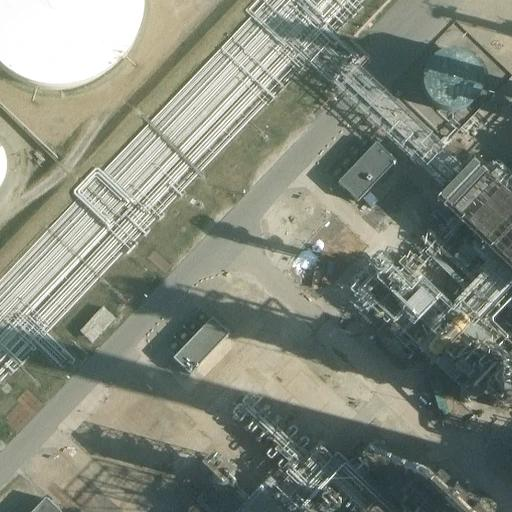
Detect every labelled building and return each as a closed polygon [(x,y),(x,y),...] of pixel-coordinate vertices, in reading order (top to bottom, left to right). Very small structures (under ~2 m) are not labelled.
[(141,7),(141,0),(0,0),(0,63),(2,65),(11,72),(22,77),(32,81),(44,84),(55,85),(67,84),(78,82),(89,78),(100,73),(109,67),(118,59),(125,50),(131,40),(136,30),(139,18),(141,7)] [(483,89),(483,83),(483,77),(481,72),(479,67),(475,63),(471,59),(466,57),(460,55),(456,54),(451,55),(445,56),(439,59),(435,62),(432,66),(429,71),(427,76),(426,82),(427,87),(428,93),(430,97),(433,102),(437,106),(441,108),(447,111),(453,112),(459,111),(465,110),(470,107),(474,104),(478,99),(481,94),(483,89)] [(378,142),(339,183),(357,199),(395,159),(378,142)] [(188,375),(228,335),(212,319),(172,360),(188,375)] [(57,511),(44,499),(33,511),(32,511),(57,511)]
